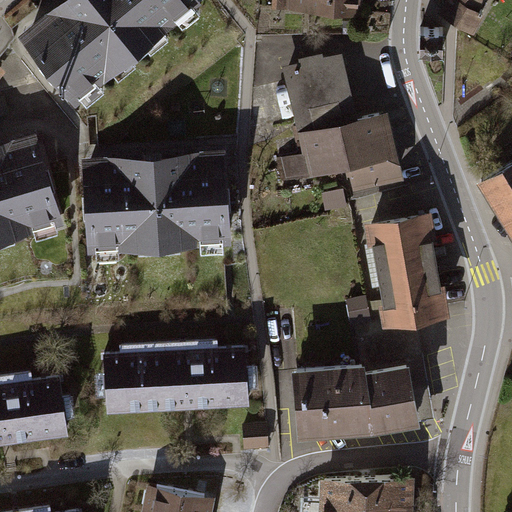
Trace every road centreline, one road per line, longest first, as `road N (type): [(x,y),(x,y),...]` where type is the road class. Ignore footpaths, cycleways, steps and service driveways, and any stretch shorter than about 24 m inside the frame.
road 1 (residential): [(407,0),(409,68),(492,303)]
road 2 (residential): [(0,486),(238,462),(278,482)]
road 3 (residential): [(459,459),(329,460),(278,482)]
road 4 (residential): [(492,303),(459,459)]
